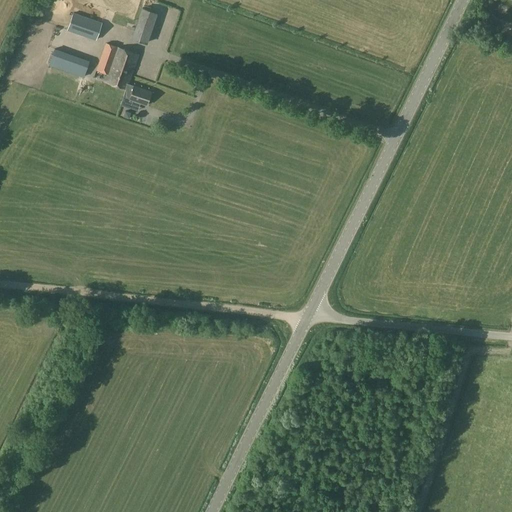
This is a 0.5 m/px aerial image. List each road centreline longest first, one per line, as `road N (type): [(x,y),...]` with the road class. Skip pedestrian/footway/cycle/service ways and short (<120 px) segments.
road 1 (tertiary): [(306,322),(464,0)]
road 2 (track): [(0,288),(306,322)]
road 3 (unknown): [(396,139),(173,53),(144,71)]
road 4 (tertiary): [(213,511),(306,322)]
road 5 (unclassified): [(511,336),(306,322)]
